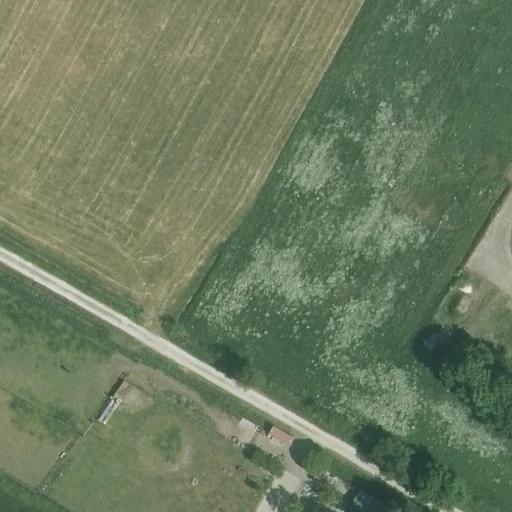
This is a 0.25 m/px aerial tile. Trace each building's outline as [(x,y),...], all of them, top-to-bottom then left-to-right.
[(511,34),(511,15),(503,24),(511,34)] [(404,197),(464,233),(491,186),(482,181),(489,169),(464,154),(459,162),(444,153),(423,188),(413,182),(404,197)] [(292,470),(307,437),(275,423),(261,456),(292,470)] [(221,471),(231,463),(224,453),(214,460),(221,471)] [(325,468),(318,481),(334,490),(341,477),(325,468)] [(359,511),(394,511),(396,507),(363,490),(354,509),(359,511)]
